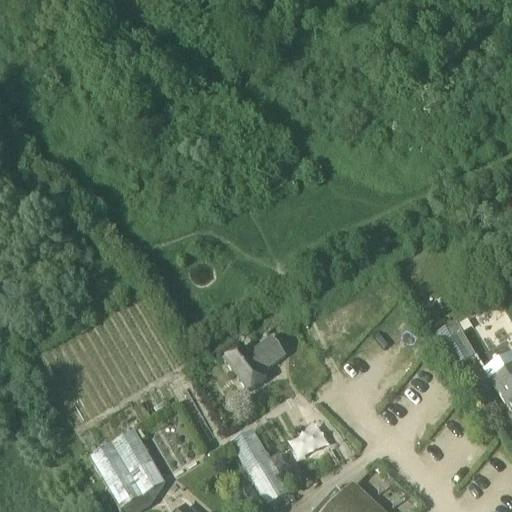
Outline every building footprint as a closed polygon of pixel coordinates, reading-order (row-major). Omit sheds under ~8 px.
[(511,201),(493,211),(505,237),(511,233),(511,201)] [(434,336),(453,370),(475,358),(456,324),(434,336)] [(272,375),(291,354),(274,339),(255,360),(247,352),(231,370),(260,397),(276,379),(272,375)] [(511,369),(502,375),(511,391),(511,392),(500,399),(511,418),(511,369)] [(288,441),(294,461),(327,451),(320,430),(288,441)] [(125,511),(155,495),(166,488),(154,467),(135,434),(89,461),(119,511),(125,511)] [(290,497),(253,436),(230,449),(267,511),(290,497)] [(376,511),(353,490),(344,499),(336,491),(317,511),(376,511)]
